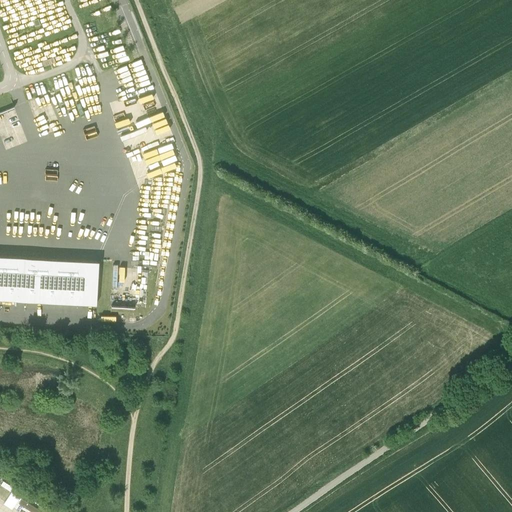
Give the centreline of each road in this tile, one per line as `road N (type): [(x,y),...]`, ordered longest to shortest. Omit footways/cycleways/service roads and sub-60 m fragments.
road 1 (track): [(126,511),(133,422),(152,366),(173,339),(200,176),(136,0)]
road 2 (unclassified): [(0,321),(132,326),(152,317),(164,298),(186,157),(150,70)]
road 3 (residential): [(511,353),(292,511)]
road 4 (track): [(152,366),(124,382),(105,380),(56,357),(0,348)]
